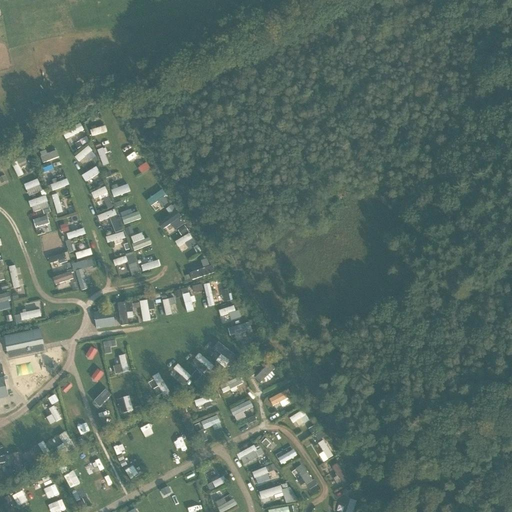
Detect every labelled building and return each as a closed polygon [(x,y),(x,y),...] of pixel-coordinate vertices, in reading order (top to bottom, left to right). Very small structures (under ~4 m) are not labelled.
[(89,125),(92,138),(105,134),(101,122),(89,125)] [(79,127),(66,138),(71,144),(84,133),(79,127)] [(80,146),(88,140),(84,136),(77,142),(80,146)] [(35,151),(36,155),(42,154),(44,160),(53,158),(51,150),(56,149),(55,145),(35,151)] [(75,156),(79,162),(86,157),(89,162),(96,156),(89,146),(75,156)] [(97,151),(103,166),(111,163),(104,147),(97,151)] [(17,179),(25,176),(22,169),(28,167),(24,159),(11,163),(17,179)] [(142,175),(151,170),(147,163),(139,168),(142,175)] [(87,182),(101,173),(97,166),(82,175),(87,182)] [(108,174),(116,171),(114,166),(106,169),(108,174)] [(43,169),(46,179),(53,177),(50,167),(43,169)] [(106,180),(118,193),(123,188),(111,175),(106,180)] [(37,178),(25,185),(31,196),(43,190),(37,178)] [(53,190),(69,187),(68,180),(51,183),(53,190)] [(149,180),(144,183),(150,193),(155,190),(149,180)] [(92,192),(95,200),(109,195),(106,186),(92,192)] [(152,200),(160,192),(157,189),(149,196),(152,200)] [(58,193),(52,195),(58,215),(64,213),(58,193)] [(29,201),(32,212),(50,206),(46,195),(29,201)] [(164,195),(150,199),(154,212),(168,208),(164,195)] [(111,197),(96,199),(98,211),(113,209),(111,197)] [(99,214),(104,227),(118,221),(114,209),(99,214)] [(163,222),(167,228),(181,218),(177,213),(163,222)] [(122,217),(124,226),(138,222),(136,214),(122,217)] [(38,221),(39,229),(55,226),(53,218),(38,221)] [(69,224),(70,236),(84,235),(83,223),(69,224)] [(187,228),(179,229),(181,236),(188,234),(187,228)] [(123,231),(106,236),(108,242),(125,237),(123,231)] [(131,237),(134,243),(145,239),(142,232),(131,237)] [(59,233),(45,237),(47,247),(62,243),(59,233)] [(189,234),(176,242),(181,251),(185,248),(190,257),(195,255),(192,249),(196,246),(193,241),(194,241),(189,234)] [(70,252),(76,250),(73,239),(67,241),(70,252)] [(78,246),(80,250),(75,252),(78,260),(93,254),(89,242),(78,246)] [(135,251),(128,252),(130,269),(137,268),(135,251)] [(120,265),(129,264),(127,255),(118,257),(120,265)] [(192,277),(214,272),(213,265),(190,270),(192,277)] [(172,270),(178,285),(185,283),(179,268),(172,270)] [(53,276),(56,283),(74,276),(72,269),(53,276)] [(82,290),(89,288),(87,282),(92,281),(89,270),(77,273),(82,290)] [(13,271),(13,286),(23,286),(23,271),(13,271)] [(194,293),(204,291),(203,285),(193,286),(194,293)] [(16,289),(19,298),(28,295),(24,286),(16,289)] [(0,293),(0,301),(11,300),(10,292),(0,293)] [(184,296),(186,312),(194,311),(192,295),(184,296)] [(169,299),(163,300),(167,317),(173,316),(169,299)] [(0,302),(0,313),(13,310),(9,300),(0,302)] [(127,317),(133,317),(133,303),(120,303),(120,321),(128,321),(127,317)] [(15,316),(17,324),(43,318),(39,304),(25,308),(26,313),(15,316)] [(220,311),(222,320),(236,316),(234,307),(220,311)] [(115,327),(113,311),(94,313),(97,330),(115,327)] [(52,336),(68,333),(67,326),(51,330),(52,336)] [(4,338),(7,353),(44,345),(41,331),(4,338)] [(122,338),(115,339),(118,354),(125,352),(122,338)] [(83,347),(85,356),(99,353),(97,344),(83,347)] [(226,365),(232,359),(221,345),(215,350),(226,365)] [(196,358),(209,373),(215,368),(201,353),(196,358)] [(261,384),(274,371),(266,362),(253,375),(261,384)] [(122,366),(124,374),(120,375),(122,385),(133,383),(128,364),(122,366)] [(178,364),(173,369),(187,381),(192,376),(178,364)] [(31,365),(17,369),(19,379),(34,375),(31,365)] [(155,391),(166,385),(160,373),(149,379),(155,391)] [(231,394),(225,397),(228,403),(244,395),(239,384),(229,389),(231,394)] [(126,408),(134,406),(131,394),(123,396),(126,408)] [(198,413),(215,410),(212,396),(195,400),(198,413)] [(292,399),(287,401),(285,397),(270,402),(273,411),(282,408),(283,411),(294,407),(292,399)] [(233,408),(235,418),(253,413),(250,403),(233,408)] [(57,424),(63,420),(55,406),(48,409),(57,424)] [(205,427),(221,424),(219,416),(203,419),(205,427)] [(304,416),(290,422),(296,435),(310,429),(304,416)] [(182,444),(187,443),(183,431),(178,433),(182,444)] [(0,450),(11,446),(6,435),(0,437),(0,450)] [(270,451),(272,446),(265,443),(263,448),(270,451)] [(264,459),(262,452),(257,453),(255,448),(238,455),(243,467),(264,459)] [(324,471),(334,465),(324,448),(318,451),(324,460),(320,463),(324,471)] [(284,471),(298,462),(292,452),(278,460),(284,471)] [(100,459),(96,462),(101,472),(106,469),(100,459)] [(258,487),(271,482),(269,478),(276,475),(274,468),(254,476),(258,487)] [(292,477),(303,496),(314,490),(304,471),(292,477)] [(342,492),(348,489),(341,471),(335,473),(342,492)] [(223,475),(211,481),(216,490),(228,483),(223,475)] [(49,494),(52,487),(41,484),(39,491),(49,494)] [(259,496),(263,506),(276,502),(275,500),(284,497),(280,486),(261,492),(262,495),(259,496)] [(79,501),(88,496),(83,487),(74,492),(79,501)] [(174,502),(193,494),(190,487),(171,495),(174,502)] [(316,490),(310,493),(314,503),(320,500),(316,490)] [(25,492),(15,495),(18,511),(28,509),(25,492)] [(231,496),(216,504),(219,511),(229,511),(237,508),(231,496)] [(173,504),(175,511),(197,511),(193,498),(173,504)] [(51,508),(52,511),(65,511),(63,503),(51,508)]
